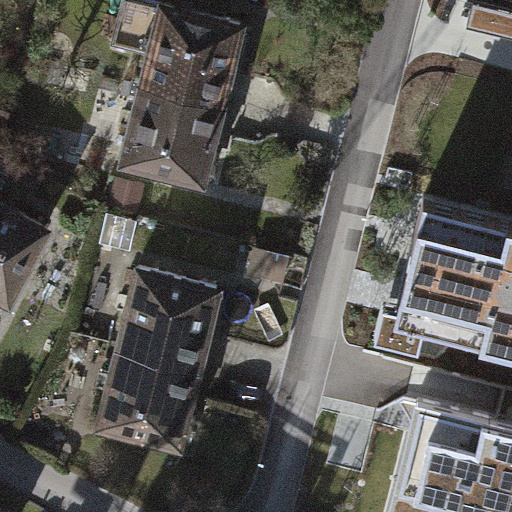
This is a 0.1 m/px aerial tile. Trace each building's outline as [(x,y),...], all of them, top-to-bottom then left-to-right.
[(141,49),(115,160),(194,179),(231,19),(149,0),(113,0),(105,40),(141,49)] [(511,221),(425,199),(395,313),(511,343),(511,221)] [(39,225),(0,204),(0,295),(1,296),(39,225)] [(130,264),(92,422),(171,440),(209,282),(130,264)] [(511,511),(511,421),(418,398),(392,504),(423,511),(511,511)]
